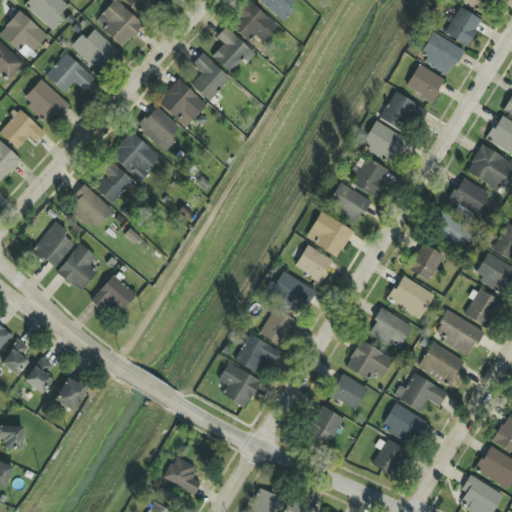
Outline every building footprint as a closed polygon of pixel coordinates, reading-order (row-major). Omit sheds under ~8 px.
[(63,20),(59,16),(68,6),(60,0),(30,0),(25,6),(52,32),(63,20)] [(95,22),(122,48),(142,26),(115,0),(95,22)] [(123,0),(144,19),(162,0),(123,0)] [(259,0),(282,23),(293,11),(289,6),(295,0),(259,0)] [(495,0),(461,0),(486,15),(495,0)] [(277,27),(250,2),(229,25),(251,45),(256,39),(262,44),(277,27)] [(444,33),(467,47),(482,20),(459,7),(444,33)] [(0,31),(0,35),(28,61),(34,55),(32,53),(47,37),(19,11),(0,31)] [(216,37),(223,44),(212,57),(231,74),(252,52),(225,27),(216,37)] [(98,72),(118,51),(94,29),(85,39),(81,35),(70,47),(98,72)] [(448,73),(452,63),(457,65),(465,49),(431,33),(419,59),(448,73)] [(0,73),(8,81),(23,64),(0,42),(0,73)] [(45,76),(63,93),(74,82),(83,91),(94,80),(66,53),(45,76)] [(190,85),(209,102),(230,79),(202,54),(191,65),(201,74),(190,85)] [(405,88),(432,102),(444,79),(417,65),(405,88)] [(22,100),(49,126),(68,105),(41,80),(22,100)] [(157,102),(185,128),(206,105),(179,80),(157,102)] [(378,119),(399,131),(408,116),(420,123),(427,111),(394,92),(378,119)] [(170,138),(179,128),(156,107),(136,127),(164,153),(174,142),(170,138)] [(0,130),(0,133),(16,149),(29,136),(36,143),(45,134),(20,110),(0,130)] [(511,155),(511,122),(499,115),(485,140),(511,155)] [(394,164),(406,137),(373,122),(361,149),(394,164)] [(110,155),(139,181),(160,158),(131,132),(110,155)] [(0,182),(20,160),(0,141),(0,182)] [(466,174),(500,190),(511,165),(511,161),(479,146),(466,174)] [(375,197),(388,169),(365,158),(352,186),(375,197)] [(94,187),(111,204),(132,182),(110,161),(100,171),(105,175),(94,187)] [(478,215),(488,192),(460,179),(449,202),(478,215)] [(356,223),(370,201),(340,183),(326,205),(356,223)] [(66,204),(94,230),(112,211),(84,185),(66,204)] [(461,252),(474,231),(441,211),(429,232),(461,252)] [(352,229),(318,213),(305,241),(340,257),(352,229)] [(57,268),(73,243),(64,237),(68,231),(52,221),(33,253),(57,268)] [(511,228),(504,225),(492,252),(511,260),(511,228)] [(96,271),(89,266),(96,257),(79,244),(56,274),(81,292),(96,271)] [(444,256),(421,244),(407,270),(429,282),(444,256)] [(294,267),(320,283),(333,261),(307,245),(294,267)] [(473,278),(507,296),(511,286),(511,267),(487,254),(473,278)] [(315,292),(283,271),(268,295),(301,315),(315,292)] [(136,296),(113,275),(90,300),(102,312),(109,305),(119,315),(136,296)] [(387,301),(420,320),(434,295),(401,276),(387,301)] [(487,327),(499,300),(475,289),(463,316),(487,327)] [(282,346),(295,319),(273,308),(259,335),(282,346)] [(412,326),(381,309),(367,334),(398,351),(412,326)] [(484,330),(444,312),(435,333),(444,337),(441,345),(467,355),(471,345),(477,347),(484,330)] [(0,349),(11,336),(0,326),(0,349)] [(279,350),(247,335),(235,363),(256,373),(262,360),(272,364),(279,350)] [(33,351),(18,340),(1,363),(16,374),(33,351)] [(382,379),(392,357),(358,342),(346,369),(368,379),(370,373),(382,379)] [(451,386),(464,360),(430,343),(417,370),(451,386)] [(52,380),(46,376),(53,366),(40,357),(24,381),(42,394),(52,380)] [(246,408),(260,380),(227,364),(218,381),(226,385),(221,396),(246,408)] [(367,388),(341,374),(329,397),(355,410),(367,388)] [(439,407),(447,392),(413,374),(405,389),(399,385),(393,397),(421,412),(427,400),(439,407)] [(54,402),(74,412),(87,387),(67,377),(54,402)] [(390,428),(387,433),(412,445),(424,419),(393,405),(384,425),(390,428)] [(342,418),(319,407),(307,434),(330,445),(342,418)] [(493,443),(511,452),(511,419),(505,416),(493,443)] [(22,427),(0,426),(0,439),(4,440),(4,450),(22,450),(22,427)] [(391,475),(403,448),(379,438),(375,448),(379,450),(372,466),(391,475)] [(475,473),(508,489),(511,481),(511,459),(487,447),(475,473)] [(195,494),(200,483),(191,480),(196,467),(173,458),(163,480),(195,494)] [(0,486),(5,488),(13,467),(0,462),(0,486)] [(459,505),(473,511),(493,511),(503,493),(468,477),(461,491),(465,493),(459,505)] [(251,511),(276,511),(282,498),(260,490),(251,511)] [(288,511),(315,511),(316,509),(293,501),(288,511)] [(170,511),(154,502),(147,511),(170,511)]
